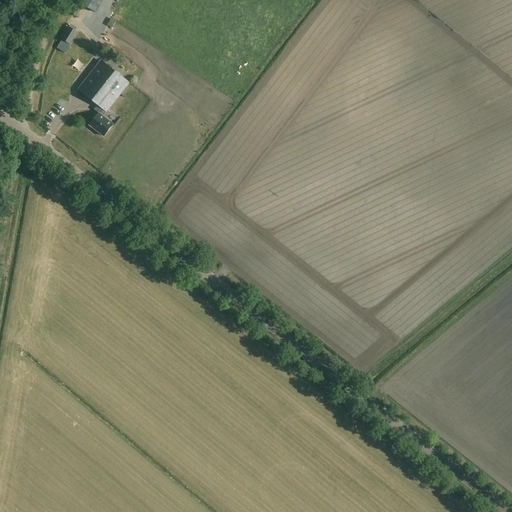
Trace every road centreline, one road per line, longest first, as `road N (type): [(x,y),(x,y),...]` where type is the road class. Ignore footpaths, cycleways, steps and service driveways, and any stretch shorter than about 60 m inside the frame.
road 1 (tertiary): [(502,511),(0,113)]
road 2 (track): [(21,131),(0,277)]
road 3 (track): [(21,131),(64,0)]
